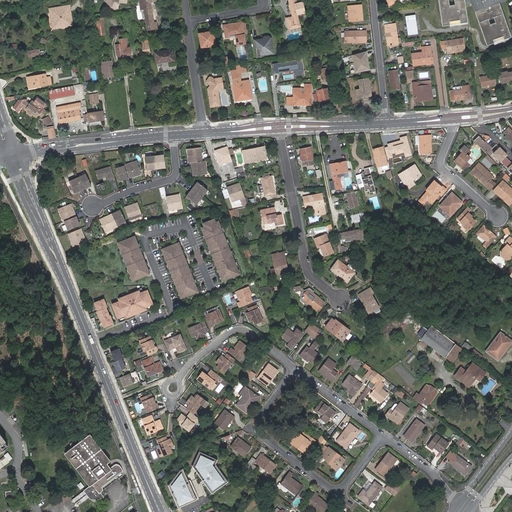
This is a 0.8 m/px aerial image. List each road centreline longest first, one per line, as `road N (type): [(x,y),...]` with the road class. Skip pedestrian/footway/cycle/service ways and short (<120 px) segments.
road 1 (residential): [(383,435),(346,483),(327,486),(255,428),(296,370)]
road 2 (secondary): [(71,295),(148,486)]
road 3 (residential): [(337,297),(309,274),(279,130)]
road 4 (residential): [(296,370),(240,329),(191,362),(172,388)]
road 5 (tertiary): [(172,135),(18,153)]
road 6 (secondary): [(6,156),(71,295)]
road 7 (secondary): [(71,295),(18,153)]
road 8 (unknown): [(511,431),(410,338)]
road 9 (residential): [(92,205),(174,176),(172,135)]
road 10 (residential): [(386,123),(372,0)]
road 11 (residential): [(498,216),(442,167),(452,121)]
